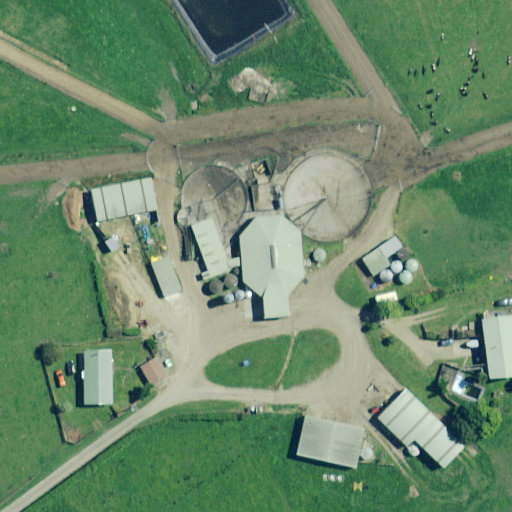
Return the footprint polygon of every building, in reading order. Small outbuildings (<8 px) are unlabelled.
[(156,209),(150,179),(90,190),(96,221),(156,209)] [(288,316),(286,296),(303,278),(298,231),(281,216),(255,218),(239,238),(242,282),(262,298),(264,318),(288,316)] [(230,269),(211,218),(190,225),(210,277),(230,269)] [(396,245),(392,239),(362,260),(373,276),(389,265),(382,255),(396,245)] [(326,249),(312,248),(311,261),(325,262),(326,249)] [(182,292),(169,258),(151,264),(164,298),(182,292)] [(406,261),(390,264),(392,273),(408,270),(406,261)] [(237,283),(233,272),(207,282),(212,293),(237,283)] [(249,298),(245,287),(219,295),(223,306),(249,298)] [(511,376),(511,320),(511,313),(480,317),(488,379),(511,376)] [(84,370),(81,370),(80,379),(83,379),(83,405),(111,404),(111,351),(84,351),(84,370)] [(167,375),(158,357),(140,366),(149,385),(167,375)] [(463,446),(404,390),(377,419),(407,448),(414,441),(442,468),(463,446)] [(363,430),(304,417),(295,455),(354,468),(363,430)]
